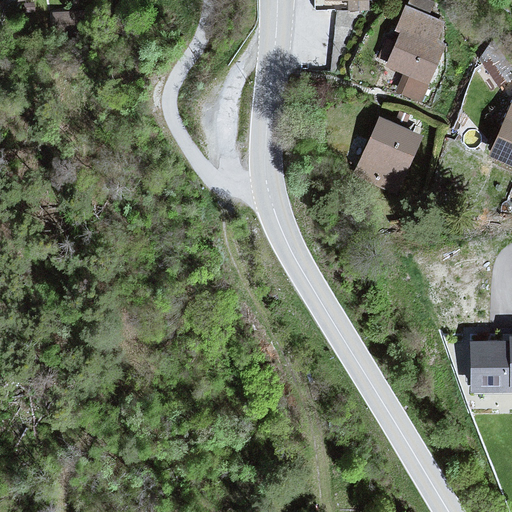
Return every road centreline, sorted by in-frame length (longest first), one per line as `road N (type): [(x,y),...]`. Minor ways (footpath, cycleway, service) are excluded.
road 1 (secondary): [(277,0),(264,150),(271,202),(302,271),(449,511)]
road 2 (track): [(228,184),(231,247),(317,436),(326,511)]
